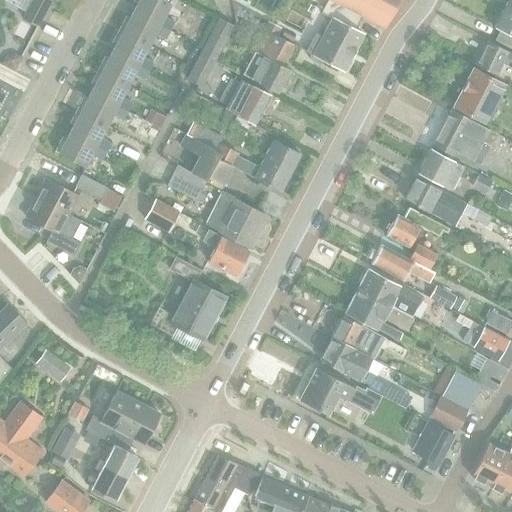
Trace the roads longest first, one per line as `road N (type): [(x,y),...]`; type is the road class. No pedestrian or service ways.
road 1 (residential): [(207,405),(390,47),(425,0)]
road 2 (residential): [(207,405),(36,300),(0,257)]
road 3 (residential): [(413,511),(207,405)]
road 4 (residential): [(0,177),(97,0)]
road 5 (residential): [(511,381),(439,511)]
road 6 (residential): [(152,511),(207,405)]
